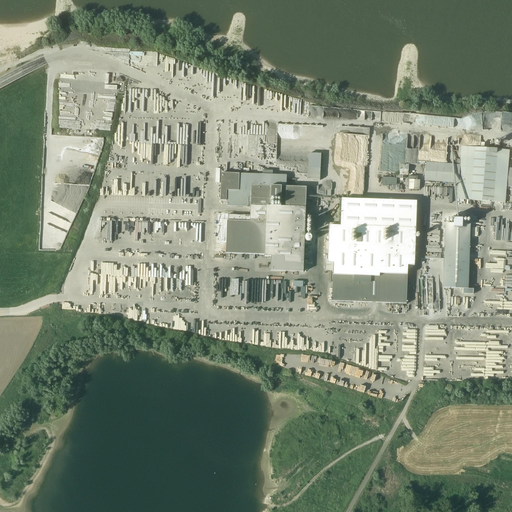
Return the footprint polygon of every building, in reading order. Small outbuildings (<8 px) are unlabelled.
[(108,80),(108,70),(73,68),(73,78),(108,80)] [(367,148),(369,128),(345,126),(344,134),(339,133),(338,137),(340,135),(342,139),(344,137),(345,139),(348,139),(348,140),(350,144),(347,145),(350,146),(350,150),(348,152),(350,154),(349,158),(351,162),(356,163),(356,164),(365,165),(365,161),(364,159),(366,158),(364,155),(365,154),(366,152),(361,151),(366,148),(367,148)] [(157,163),(157,153),(160,153),(160,145),(152,144),(151,163),(157,163)] [(197,164),(198,145),(170,144),(169,165),(174,165),(174,161),(177,161),(177,165),(190,165),(190,164),(197,164)] [(457,199),(505,203),(506,190),(508,191),(508,187),(511,187),(511,168),(508,168),(509,151),(461,147),(460,165),(426,162),(425,181),(458,184),(457,199)] [(305,153),(304,179),(317,179),(318,153),(305,153)] [(396,178),(403,179),(406,179),(406,176),(408,176),(409,165),(400,164),(400,174),(396,174),(396,178)] [(303,266),(306,200),(306,188),(296,187),(297,183),(286,182),(286,178),(272,177),(272,175),(221,173),(220,201),(226,201),(226,206),(250,207),(250,216),(228,215),(228,221),(227,221),(225,254),(264,255),(264,257),(279,258),(279,265),(303,266)] [(169,196),(170,177),(157,176),(156,193),(160,193),(160,196),(161,196),(161,201),(165,201),(165,203),(169,203),(169,202),(168,202),(168,196),(169,196)] [(408,180),(408,190),(419,190),(420,181),(417,181),(417,177),(408,177),(408,180)] [(331,302),(406,305),(408,267),(414,267),(417,203),(342,200),(341,227),(329,226),(327,264),(333,264),(331,302)] [(471,225),(445,224),(443,288),(468,289),(471,225)] [(243,297),(243,279),(224,279),(224,287),(227,287),(227,295),(233,295),(233,296),(243,297)] [(136,316),(137,311),(130,310),(129,319),(138,321),(138,317),(136,316)] [(282,331),(279,347),(327,354),(327,355),(334,356),(335,348),(331,347),(333,334),(322,332),(321,337),(309,335),(308,343),(305,342),(301,341),(302,335),(296,334),(296,333),(282,331)] [(363,352),(363,340),(354,340),(353,352),(363,352)] [(347,372),(348,365),(332,362),(331,369),(347,372)] [(375,398),(402,404),(403,398),(377,392),(375,398)]
